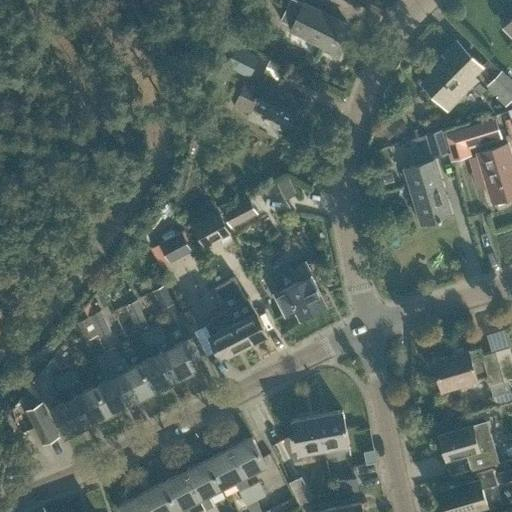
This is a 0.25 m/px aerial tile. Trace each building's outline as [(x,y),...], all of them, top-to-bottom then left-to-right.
[(302,3),(294,0),(291,0),(281,20),(293,26),(291,31),(335,52),(349,25),(302,3)] [(480,80),(474,74),(482,66),(456,41),(444,54),(448,58),(423,83),(450,110),(480,80)] [(258,57),(236,47),(228,65),(249,75),(258,57)] [(498,95),(497,97),(505,106),(511,99),(511,78),(502,69),(487,84),(498,95)] [(292,127),(304,101),(263,82),(260,89),(246,82),(235,105),(250,113),(252,108),(292,127)] [(479,84),(473,89),(480,96),(485,90),(479,84)] [(511,123),(511,121),(511,120),(509,112),(496,116),(503,137),(511,134),(511,123)] [(386,125),(394,134),(404,124),(396,116),(386,125)] [(494,117),(445,132),(451,151),(449,152),(451,159),(471,154),(469,145),(500,136),(494,117)] [(442,132),(428,136),(434,158),(449,154),(442,132)] [(493,202),(511,196),(511,157),(508,143),(478,152),(493,202)] [(421,224),(452,215),(437,164),(406,173),(421,224)] [(281,189),(278,183),(267,188),(270,194),(281,189)] [(259,212),(250,195),(223,209),(232,226),(259,212)] [(205,249),(230,236),(219,216),(195,229),(205,249)] [(191,253),(182,235),(161,246),(170,264),(191,253)] [(299,282),(275,294),(286,314),(297,309),(301,317),(326,304),(305,262),(292,268),(299,282)] [(213,281),(224,303),(245,345),(268,334),(244,289),(236,293),(226,274),(213,281)] [(174,303),(165,284),(153,290),(162,309),(174,303)] [(146,318),(137,300),(126,305),(135,323),(146,318)] [(223,357),(245,345),(224,303),(210,310),(215,321),(207,326),(211,334),(218,347),(223,357)] [(89,316),(98,334),(100,338),(112,332),(101,310),(89,316)] [(86,340),(98,334),(89,316),(77,322),(86,340)] [(162,352),(176,380),(199,369),(184,341),(171,347),(160,325),(151,330),(157,342),(162,352)] [(207,326),(195,332),(206,353),(218,347),(211,334),(207,326)] [(148,346),(157,342),(151,330),(142,334),(148,346)] [(511,400),(511,392),(508,379),(511,377),(511,355),(510,347),(482,355),(480,346),(434,360),(442,386),(486,373),(493,396),(496,396),(499,405),(511,400)] [(154,391),(140,363),(129,369),(124,359),(122,358),(116,347),(106,352),(132,403),(154,391)] [(110,414),(132,403),(106,352),(97,357),(108,380),(96,386),(110,414)] [(154,391),(176,380),(162,352),(140,363),(154,391)] [(62,375),(68,386),(78,381),(72,369),(70,371),(64,359),(58,362),(63,374),(62,375)] [(59,391),(68,386),(62,375),(53,379),(59,391)] [(33,384),(21,399),(27,411),(42,403),(33,384)] [(88,425),(110,414),(96,386),(74,397),(88,425)] [(65,436),(88,425),(74,397),(51,408),(65,436)] [(452,401),(443,404),(444,407),(448,419),(460,415),(456,400),(452,401)] [(58,436),(42,403),(27,411),(43,443),(58,436)] [(318,415),(324,448),(349,444),(343,410),(318,415)] [(299,453),(324,448),(318,415),(293,419),(299,453)] [(472,469),(499,461),(487,421),(439,435),(447,461),(468,454),(472,469)] [(244,476),(267,465),(252,437),(230,448),(244,476)] [(208,459),(222,487),(235,481),(247,504),(256,499),(250,487),(244,476),(230,448),(208,459)] [(219,511),(210,493),(222,487),(208,459),(186,471),(200,499),(206,509),(206,511),(219,511)] [(446,511),(467,511),(488,506),(483,488),(498,484),(493,468),(478,473),(480,481),(441,492),(446,511)] [(511,468),(498,473),(501,483),(511,479),(511,468)] [(178,510),(200,499),(186,471),(164,482),(178,510)] [(302,504),(313,498),(302,477),(291,483),(302,504)] [(333,483),(335,495),(359,490),(357,479),(333,483)] [(152,511),(173,511),(178,510),(164,482),(142,493),(152,511)] [(259,482),(250,487),(256,499),(266,494),(259,482)] [(152,511),(142,493),(119,505),(123,511),(152,511)] [(363,511),(361,502),(325,509),(325,510),(316,511),(363,511)]
